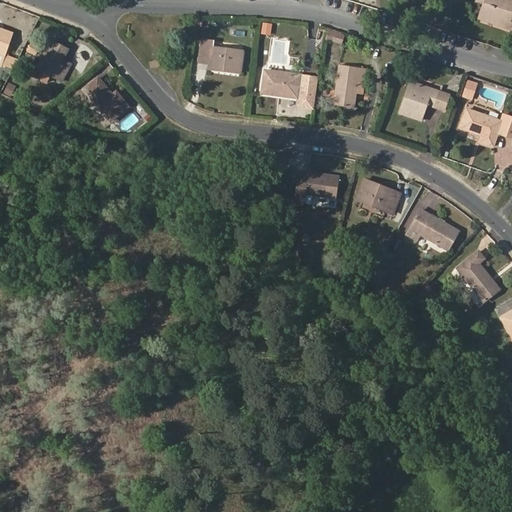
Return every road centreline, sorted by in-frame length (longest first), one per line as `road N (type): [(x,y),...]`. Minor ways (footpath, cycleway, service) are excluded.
road 1 (residential): [(511,238),(463,190),(403,159),(348,142),(235,131),(179,113),(86,10)]
road 2 (residential): [(511,68),(300,14),(215,5)]
road 3 (residential): [(215,5),(86,10)]
